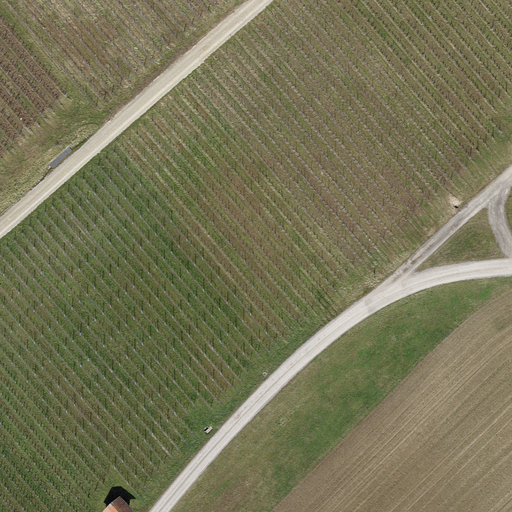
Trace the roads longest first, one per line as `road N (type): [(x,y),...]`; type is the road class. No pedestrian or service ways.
road 1 (track): [(262,0),(0,231)]
road 2 (track): [(367,304),(272,385),(159,511)]
road 3 (track): [(511,174),(367,304)]
road 4 (track): [(511,267),(439,274),(367,304)]
